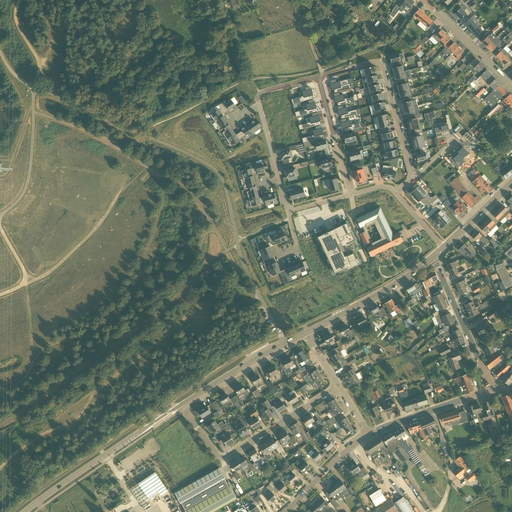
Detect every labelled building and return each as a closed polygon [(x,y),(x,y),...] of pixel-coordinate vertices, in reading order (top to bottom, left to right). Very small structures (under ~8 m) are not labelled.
[(410,9),(411,6),(415,2),(411,0),(410,0),(409,0),(405,0),(400,6),(404,9),(406,6),(409,9),(410,9)] [(468,17),(472,13),(462,3),(456,9),(458,11),(455,14),(461,19),(465,15),(468,17)] [(393,18),(401,8),(396,5),(392,11),(393,11),(390,15),(393,18)] [(428,28),(433,22),(419,10),(414,16),(428,28)] [(470,18),(464,23),(475,37),(483,32),(477,24),(476,25),(470,18)] [(353,28),(350,23),(340,30),(344,35),(353,28)] [(494,32),(500,27),(498,24),(491,29),(494,32)] [(440,40),(446,35),(441,30),(438,34),(437,32),(432,37),(438,43),(440,40)] [(445,48),(449,44),(447,42),(450,39),(446,35),(440,40),(445,45),(443,46),(445,48)] [(494,40),(491,37),(489,35),(482,42),(487,47),(494,40)] [(494,40),(487,47),(492,52),(499,45),(497,43),(494,40)] [(453,53),(458,47),(454,43),(451,46),(449,44),(445,48),(439,54),(442,57),(447,51),(451,55),(453,53)] [(453,53),(457,57),(456,58),(458,60),(461,57),(460,55),(463,52),(458,47),(453,53)] [(501,61),(508,54),(503,49),(496,56),(501,61)] [(392,60),(392,63),(402,60),(401,54),(394,56),(394,55),(390,56),(391,60),(392,60)] [(511,57),(508,54),(501,61),(506,66),(508,64),(510,66),(511,63),(511,57)] [(472,71),(480,63),(475,58),(470,64),(470,63),(467,67),(472,71)] [(393,71),(394,74),(404,72),(403,66),(405,66),(404,63),(398,64),(398,67),(394,68),(394,71),(393,71)] [(479,73),(484,67),(480,63),(472,71),(474,74),(477,71),(479,73)] [(365,79),(366,78),(371,77),(370,74),(376,72),(375,67),(364,69),(365,75),(364,75),(365,79)] [(482,87),(479,84),(479,83),(482,80),(480,79),(482,77),(485,80),(492,75),(487,70),(481,76),(475,81),(475,80),(473,82),(476,86),(474,88),(477,91),(482,87)] [(396,77),(396,80),(401,79),(401,82),(408,80),(407,77),(406,77),(404,72),(394,74),(395,78),(396,77)] [(367,88),(369,87),(373,86),(373,83),(378,81),(377,76),(366,78),(368,84),(366,84),(367,88)] [(475,80),(474,80),(476,78),(474,76),(468,81),(466,84),(468,86),(470,84),(471,84),(473,82),(475,80)] [(497,102),(508,92),(496,79),(490,85),(494,90),(484,100),(492,108),(497,103),(497,102)] [(329,83),(330,86),(332,85),(333,91),(350,87),(349,82),(341,84),(340,80),(329,83)] [(398,89),(398,92),(409,89),(408,84),(398,86),(399,89),(398,89)] [(370,97),(371,96),(376,95),(375,92),(381,90),(379,85),(369,87),(370,93),(369,93),(370,97)] [(482,86),(482,87),(477,91),(474,94),(478,98),(486,90),(482,86)] [(309,92),(311,92),(310,89),(303,91),(304,96),(294,99),(296,103),(311,99),(309,92)] [(400,95),(401,98),(410,95),(409,89),(398,92),(399,95),(400,95)] [(453,98),(458,93),(453,89),(449,93),(453,98)] [(372,106),(373,105),(378,104),(377,101),(383,99),(381,93),(376,95),(371,96),(372,102),(371,102),(372,106)] [(334,97),(335,100),(337,99),(338,106),(355,101),(353,97),(346,99),(345,94),(334,97)] [(511,96),(510,94),(502,101),(505,104),(504,104),(508,108),(506,109),(509,113),(511,110),(511,96)] [(283,107),(280,97),(266,100),(269,111),(283,107)] [(225,104),(224,102),(222,103),(227,112),(229,111),(230,112),(237,108),(231,99),(225,104)] [(402,106),(403,109),(413,107),(411,101),(402,103),(403,106),(402,106)] [(313,106),(315,105),(314,102),(306,105),(307,109),(299,112),(300,117),(315,112),(313,106)] [(373,111),(374,114),(380,113),(380,110),(385,108),(384,102),(378,104),(373,105),(375,111),(373,111)] [(227,112),(222,103),(219,105),(221,108),(211,115),(215,122),(223,116),(223,115),(227,112)] [(497,103),(492,108),(487,114),(490,117),(501,107),(497,103)] [(405,113),(405,115),(415,112),(413,107),(403,109),(404,113),(405,113)] [(337,110),(338,113),(339,112),(341,119),(357,115),(356,110),(348,112),(347,108),(337,110)] [(287,127),(284,112),(270,115),(274,130),(287,127)] [(378,123),(389,120),(387,114),(382,116),(381,113),(382,113),(382,112),(381,113),(374,114),(375,118),(376,118),(378,123)] [(408,123),(409,126),(418,124),(417,119),(419,118),(418,115),(411,116),(411,119),(407,121),(408,123)] [(227,122),(225,120),(226,119),(223,116),(215,122),(219,128),(218,128),(220,131),(224,128),(229,125),(227,122)] [(317,119),(319,118),(318,116),(310,118),(311,123),(302,125),(304,130),(319,125),(317,119)] [(379,132),(387,130),(386,130),(385,127),(390,126),(389,120),(378,123),(380,129),(378,129),(379,132)] [(259,128),(261,126),(258,121),(255,122),(254,121),(248,125),(254,133),(260,129),(259,128)] [(360,125),(360,123),(351,125),(351,123),(350,121),(341,123),(342,126),(343,125),(344,127),(345,132),(353,130),(358,128),(361,127),(360,125)] [(447,126),(433,129),(435,138),(448,135),(447,132),(449,132),(448,130),(451,129),(450,123),(446,124),(447,126)] [(422,132),(422,129),(420,129),(418,124),(409,126),(410,130),(410,132),(414,131),(415,134),(422,132)] [(224,128),(226,131),(223,133),(227,139),(235,134),(233,131),(231,128),(229,125),(224,128)] [(244,137),(246,136),(247,138),(254,133),(248,125),(242,129),(243,131),(241,132),(244,137)] [(471,143),(475,139),(473,136),(472,137),(463,127),(456,134),(464,142),(467,140),(468,141),(469,140),(471,143)] [(306,138),(307,142),(313,141),(323,138),(321,133),(321,131),(323,131),(322,128),(313,131),(314,135),(306,138)] [(484,130),(484,128),(482,128),(481,128),(478,131),(477,130),(476,130),(475,131),(475,132),(476,132),(475,133),(478,137),(484,131),(484,130)] [(488,129),(479,137),(481,139),(490,131),(488,129)] [(382,143),(389,141),(388,139),(394,138),(392,132),(386,133),(386,130),(387,130),(379,132),(380,135),(381,135),(383,140),(381,141),(382,143)] [(275,135),(279,148),(292,145),(289,131),(275,135)] [(235,134),(227,139),(231,146),(244,137),(241,132),(236,135),(235,134)] [(423,141),(425,141),(422,132),(415,134),(416,137),(412,138),(412,140),(412,141),(412,144),(423,141)] [(344,137),(345,143),(353,141),(353,140),(356,139),(354,133),(352,133),(352,134),(344,136),(345,137),(344,137)] [(369,134),(362,136),(364,144),(368,142),(367,139),(370,138),(369,134)] [(325,141),(318,143),(318,142),(317,142),(317,143),(315,143),(317,150),(327,147),(325,141)] [(384,151),(391,150),(391,148),(396,147),(394,141),(389,142),(389,141),(382,143),(382,144),(384,144),(385,149),(384,150),(384,151)] [(412,144),(413,148),(414,147),(415,150),(419,149),(420,151),(427,149),(426,146),(424,147),(423,141),(412,144)] [(305,148),(304,143),(296,145),(299,154),(306,152),(305,148)] [(467,153),(462,147),(450,158),(452,161),(449,164),(454,168),(462,161),(461,158),(467,153)] [(420,151),(421,154),(416,155),(418,161),(421,161),(425,160),(424,160),(427,159),(426,153),(428,153),(427,149),(420,151)] [(288,150),(288,151),(280,153),(282,160),(292,157),(290,150),(288,151),(288,150)] [(391,150),(384,151),(385,153),(386,153),(388,159),(398,156),(397,150),(391,151),(391,150)] [(349,155),(348,155),(350,162),(358,159),(361,158),(359,151),(357,152),(357,151),(357,152),(349,154),(349,155)] [(322,161),(318,162),(319,169),(332,165),(330,159),(323,161),(322,161)] [(255,164),(256,167),(258,173),(258,174),(265,172),(265,170),(268,169),(266,163),(263,164),(263,162),(255,164)] [(492,190),(470,164),(468,162),(462,168),(471,178),(470,179),(473,182),(485,196),(492,190)] [(506,179),(511,174),(511,165),(501,172),(506,179)] [(392,178),(394,168),(386,166),(384,176),(392,178)] [(253,175),(258,173),(256,167),(250,169),(242,171),(243,179),(253,176),(253,175)] [(293,169),(285,171),(287,178),(297,175),(295,168),(293,169),(292,169),(293,169)] [(361,170),(354,171),(357,182),(364,180),(361,170)] [(253,176),(243,179),(245,186),(244,186),(245,189),(250,188),(256,186),(255,183),(254,183),(254,180),(253,176)] [(331,190),(338,188),(336,181),(332,182),(331,178),(324,180),(326,187),(330,186),(331,190)] [(247,192),(249,199),(259,197),(258,193),(257,193),(256,190),(257,190),(256,186),(250,188),(251,191),(247,192)] [(292,200),(305,196),(303,188),(289,192),(292,200)] [(422,205),(424,208),(431,201),(428,198),(427,199),(423,195),(420,198),(412,189),(406,194),(415,203),(417,201),(420,205),(421,204),(422,205)] [(474,199),(468,192),(462,198),(471,208),(480,200),(477,196),(474,199)] [(264,197),(266,203),(266,206),(274,204),(273,202),(276,201),(275,195),(272,196),(271,194),(264,196),(264,197)] [(259,198),(259,197),(249,199),(251,207),(266,203),(264,197),(259,198)] [(452,209),(457,214),(460,212),(461,213),(466,208),(463,205),(464,204),(460,200),(453,206),(447,199),(443,203),(450,211),(452,209)] [(498,210),(505,217),(510,213),(503,205),(498,210)] [(372,256),(391,247),(403,241),(399,232),(394,235),(381,207),(357,218),(361,228),(364,227),(370,242),(372,245),(367,248),(372,256)] [(500,222),(505,217),(498,210),(493,215),(500,222)] [(436,219),(444,228),(450,222),(442,214),(436,219)] [(489,228),(492,230),(497,225),(490,218),(485,223),(489,228)] [(345,223),(315,238),(335,277),(361,264),(355,252),(352,254),(345,238),(351,235),(345,223)] [(487,230),(489,228),(485,223),(480,228),(484,233),(484,232),(487,235),(489,233),(487,230)] [(365,244),(369,243),(370,242),(366,231),(360,234),(365,244)] [(489,244),(488,243),(481,236),(477,231),(471,236),(476,241),(479,238),(484,243),(480,247),(484,252),(487,249),(486,247),(489,244)] [(278,234),(282,242),(287,240),(283,232),(278,234)] [(282,242),(278,234),(273,236),(277,244),(282,242)] [(499,245),(492,238),(489,241),(493,244),(494,250),(499,245)] [(471,261),(470,259),(476,254),(472,250),(470,251),(464,244),(459,250),(467,259),(466,260),(468,263),(471,261)] [(264,255),(272,251),(270,246),(261,250),(264,255)] [(272,251),(264,255),(266,260),(274,257),(272,251)] [(450,270),(456,267),(455,264),(459,262),(457,258),(451,261),(452,262),(447,265),(450,270)] [(268,266),(271,271),(279,267),(277,262),(268,266)] [(297,264),(301,273),(306,270),(303,262),(297,264)] [(499,273),(507,270),(503,262),(495,265),(499,273)] [(292,267),(296,275),(301,273),(297,264),(292,267)] [(458,266),(456,267),(450,270),(452,276),(457,274),(458,275),(465,272),(464,269),(460,270),(458,266)] [(273,276),(281,273),(279,267),(271,271),(273,276)] [(291,277),(296,275),(292,267),(287,269),(291,277)] [(510,278),(507,270),(499,273),(502,281),(510,278)] [(431,283),(438,280),(434,271),(418,279),(423,290),(432,286),(431,283)] [(511,286),(511,281),(510,278),(502,281),(505,289),(511,286)] [(467,285),(465,281),(464,279),(460,280),(461,282),(456,284),(458,290),(468,285),(467,285)] [(417,283),(413,285),(412,283),(405,287),(409,293),(411,296),(421,291),(417,283)] [(471,292),(470,289),(468,285),(458,290),(461,295),(467,292),(467,293),(471,292)] [(436,303),(444,300),(441,293),(433,297),(436,303)] [(416,304),(413,298),(407,302),(410,307),(416,304)] [(394,303),(392,299),(385,304),(390,313),(393,317),(403,310),(400,304),(396,306),(394,303)] [(439,310),(447,307),(444,300),(436,303),(439,310)] [(489,306),(487,302),(487,301),(484,303),(484,304),(483,304),(468,311),(471,317),(478,314),(476,309),(478,308),(479,310),(489,306)] [(468,311),(483,304),(480,305),(479,302),(476,303),(477,305),(474,306),(472,302),(465,305),(468,311)] [(387,314),(386,312),(383,307),(379,310),(376,304),(370,308),(377,320),(387,314)] [(490,320),(496,315),(493,311),(487,315),(490,320)] [(438,324),(452,318),(450,313),(446,315),(444,312),(440,314),(435,316),(438,324)] [(367,323),(364,317),(357,320),(360,326),(358,326),(361,330),(365,328),(368,326),(367,323)] [(413,325),(409,318),(404,321),(407,328),(413,325)] [(454,327),(450,329),(449,326),(455,323),(452,318),(438,324),(439,324),(440,327),(443,326),(444,328),(443,328),(444,331),(442,332),(439,335),(443,333),(449,330),(450,329),(454,327)] [(486,332),(484,326),(489,324),(488,320),(479,324),(480,327),(476,329),(479,335),(486,332)] [(354,329),(350,331),(347,326),(340,329),(343,335),(347,333),(350,337),(354,335),(355,339),(357,342),(360,340),(354,329)] [(450,333),(449,330),(443,333),(439,335),(441,339),(445,337),(445,336),(449,334),(450,337),(453,335),(455,339),(462,336),(459,329),(456,330),(456,331),(452,332),(450,333)] [(334,340),(331,334),(324,338),(325,340),(322,341),(324,345),(334,340)] [(452,348),(465,343),(462,336),(455,339),(455,340),(449,342),(452,348)] [(498,351),(497,348),(499,346),(503,345),(499,337),(496,338),(490,343),(491,346),(485,349),(488,355),(495,352),(498,351)] [(439,351),(441,356),(451,352),(448,346),(439,351)] [(447,354),(448,358),(453,371),(460,368),(458,361),(462,359),(458,350),(450,353),(447,354)] [(304,361),(307,366),(312,362),(308,355),(305,356),(302,351),(296,355),(295,355),(295,356),(296,358),(297,358),(298,357),(301,363),(304,361)] [(335,363),(344,357),(341,351),(332,357),(335,363)] [(490,370),(505,358),(503,357),(500,352),(499,351),(484,362),(490,370)] [(344,365),(347,363),(344,357),(335,363),(339,368),(344,365)] [(295,364),(294,365),(290,358),(283,361),(286,367),(283,369),(286,375),(292,372),(291,370),(296,367),(295,364)] [(510,367),(508,365),(507,363),(495,374),(498,378),(510,367)] [(346,380),(356,374),(354,372),(356,371),(353,365),(347,368),(349,371),(344,374),(346,377),(345,378),(346,380)] [(269,378),(271,377),(275,375),(277,379),(280,377),(274,366),(268,370),(269,372),(266,374),(269,378)] [(311,382),(320,376),(317,370),(311,374),(310,371),(307,373),(305,370),(300,373),(303,377),(307,375),(311,382)] [(511,374),(509,372),(508,371),(505,376),(504,375),(500,379),(510,386),(511,382),(511,374)] [(356,382),(357,385),(363,381),(361,378),(359,380),(356,374),(346,380),(348,383),(349,382),(351,385),(356,382)] [(465,394),(474,391),(469,378),(467,374),(455,379),(456,380),(458,387),(462,386),(465,394)] [(257,388),(261,386),(263,384),(262,382),(262,381),(258,375),(251,379),(257,388)] [(311,382),(312,384),(315,388),(319,386),(318,385),(324,382),(320,376),(311,382)] [(244,395),(249,392),(247,389),(245,390),(242,385),(235,389),(238,395),(243,392),(244,395)] [(308,390),(305,386),(304,385),(299,389),(300,391),(302,393),(302,394),(308,390)] [(435,388),(438,393),(444,390),(441,385),(435,388)] [(261,395),(258,389),(252,393),(255,398),(261,395)] [(280,399),(282,397),(279,392),(274,395),(279,403),(275,405),(279,412),(286,408),(280,399)] [(227,394),(220,398),(224,405),(229,406),(234,403),(231,399),(230,400),(227,394)] [(287,398),(291,405),(293,403),(294,403),(299,400),(294,394),(287,398)] [(511,423),(511,398),(510,394),(501,397),(511,423)] [(410,400),(412,409),(428,404),(425,395),(410,400)] [(412,409),(410,400),(408,401),(407,396),(401,398),(406,411),(412,409)] [(382,401),(386,412),(387,412),(387,411),(388,410),(389,412),(392,410),(393,409),(392,407),(395,405),(391,397),(385,399),(386,400),(382,401)] [(332,409),(338,405),(335,399),(329,403),(329,402),(325,405),(327,408),(330,406),(332,409)] [(216,401),(211,404),(216,412),(214,414),(217,419),(224,414),(216,401)] [(270,418),(273,416),(268,408),(270,406),(271,408),(272,408),(267,401),(262,404),(266,411),(262,413),(267,420),(270,418)] [(369,401),(365,403),(370,415),(372,414),(373,418),(379,415),(376,406),(372,408),(369,401)] [(493,408),(491,408),(489,401),(484,402),(486,411),(486,410),(487,413),(484,414),(486,420),(489,419),(488,416),(495,415),(493,408)] [(328,424),(335,420),(334,417),(337,415),(336,414),(342,411),(338,405),(332,409),(329,411),(333,417),(326,422),(328,424)] [(477,418),(476,414),(473,405),(468,407),(470,415),(472,415),(474,419),(477,418)] [(211,412),(207,406),(199,412),(202,418),(211,412)] [(259,415),(255,409),(253,406),(251,408),(252,409),(248,412),(252,417),(248,420),(249,422),(253,429),(261,424),(256,416),(259,415)] [(465,417),(463,412),(459,413),(458,410),(441,415),(443,423),(465,417)] [(243,424),(246,422),(241,414),(238,416),(239,417),(243,424)] [(315,422),(310,414),(304,419),(308,425),(311,423),(315,430),(322,426),(318,420),(315,422)] [(420,423),(427,435),(432,433),(430,428),(436,425),(433,417),(420,423)] [(344,427),(350,424),(346,418),(340,421),(340,420),(337,422),(335,420),(328,424),(329,427),(336,423),(340,429),(344,427)] [(228,426),(226,423),(224,425),(222,422),(218,425),(215,421),(209,426),(213,433),(220,428),(221,431),(226,428),(228,426)] [(427,435),(420,423),(419,421),(407,425),(410,434),(418,432),(422,440),(425,439),(429,444),(431,442),(427,437),(426,435),(427,435)] [(305,433),(305,432),(302,427),(301,428),(298,423),(291,427),(296,435),(299,432),(301,435),(306,443),(310,441),(310,440),(312,439),(308,432),(305,433)] [(237,428),(238,430),(242,437),(248,432),(243,424),(240,426),(239,426),(237,427),(237,428)] [(350,424),(344,427),(347,433),(353,429),(350,424)] [(401,445),(405,450),(409,447),(406,441),(405,442),(404,441),(409,438),(407,435),(402,427),(393,433),(401,445)] [(329,435),(327,433),(324,429),(322,431),(325,434),(323,436),(325,438),(320,442),(323,445),(328,451),(333,446),(330,442),(333,439),(329,435)] [(290,438),(286,431),(283,433),(283,432),(278,435),(283,442),(287,440),(291,446),(297,442),(293,436),(290,438)] [(393,433),(392,432),(382,439),(388,449),(391,447),(394,452),(394,451),(404,463),(411,457),(408,454),(405,450),(401,445),(393,433)] [(221,436),(218,438),(222,444),(225,442),(227,446),(234,442),(229,434),(222,438),(221,436)] [(287,455),(284,450),(281,444),(278,446),(273,438),(267,442),(272,450),(276,448),(279,453),(281,452),(284,457),(287,455)] [(386,448),(380,440),(379,438),(375,441),(377,444),(379,443),(381,446),(382,446),(384,450),(381,451),(385,457),(384,457),(389,465),(392,463),(386,453),(389,451),(387,449),(386,448)] [(381,451),(384,450),(382,446),(381,446),(379,443),(377,444),(375,441),(371,444),(375,450),(378,454),(381,451)] [(269,452),(272,450),(267,442),(261,446),(266,454),(264,455),(267,461),(272,457),(269,452)] [(372,457),(378,454),(375,450),(371,444),(365,447),(370,454),(372,457)] [(299,449),(305,455),(308,453),(302,447),(299,449)] [(311,456),(316,461),(322,456),(313,447),(311,449),(314,453),(311,456)] [(248,453),(254,463),(261,458),(259,455),(260,455),(259,454),(259,455),(255,449),(248,453)] [(411,457),(416,464),(420,461),(417,457),(415,454),(414,455),(412,451),(408,454),(411,457)] [(470,468),(461,456),(454,461),(458,467),(458,469),(453,472),(458,478),(466,471),(469,475),(466,477),(470,483),(477,477),(473,472),(470,468)] [(237,461),(241,467),(247,464),(243,457),(237,461)] [(306,462),(307,461),(304,457),(299,462),(301,463),(297,467),(303,473),(310,467),(306,462)] [(235,471),(241,468),(241,467),(237,461),(231,464),(235,471)] [(255,463),(252,465),(255,469),(256,471),(257,471),(259,469),(262,468),(258,462),(256,464),(255,463)] [(365,475),(356,463),(348,468),(353,475),(357,472),(359,475),(361,479),(365,475)] [(288,479),(292,483),(298,478),(292,472),(295,469),(292,465),(289,468),(290,469),(287,472),(291,477),(288,479)] [(181,504),(182,503),(225,479),(226,479),(219,468),(175,493),(181,504)] [(155,472),(139,483),(148,496),(157,490),(161,495),(168,491),(155,472)] [(193,511),(191,508),(229,487),(225,479),(182,503),(186,511),(185,511),(193,511)] [(276,487),(282,493),(287,488),(283,484),(280,486),(277,483),(275,485),(271,481),(269,483),(270,484),(274,489),(276,487)] [(341,481),(335,486),(339,492),(342,496),(348,492),(346,489),(345,487),(346,487),(341,481)] [(271,491),(274,489),(270,484),(268,486),(271,490),(269,491),(268,492),(264,495),(267,498),(266,498),(271,503),(277,498),(271,491)] [(191,508),(193,511),(213,511),(237,499),(230,486),(229,487),(191,508)] [(328,490),(332,496),(339,492),(335,486),(328,490)] [(376,506),(386,500),(380,489),(369,496),(376,506)] [(261,499),(259,496),(258,494),(253,498),(256,503),(261,499)] [(415,511),(404,496),(395,502),(401,511),(415,511)] [(324,511),(322,510),(328,504),(322,498),(310,509),(311,511),(324,511)] [(396,511),(399,511),(391,499),(373,511),(396,511)] [(260,511),(253,502),(250,505),(249,504),(246,507),(249,511),(251,511),(260,511)]
